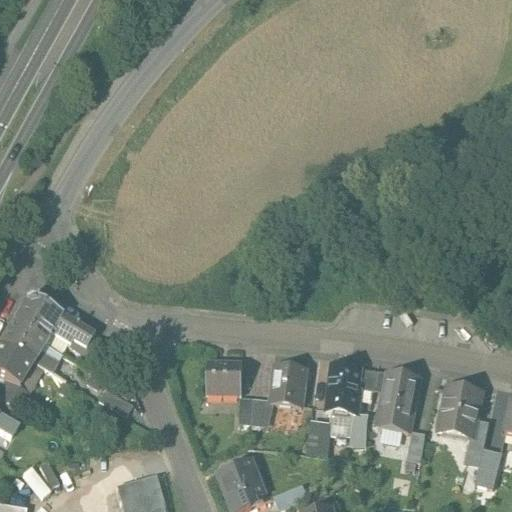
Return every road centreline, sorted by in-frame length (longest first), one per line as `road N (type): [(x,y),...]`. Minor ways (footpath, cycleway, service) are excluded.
road 1 (residential): [(511,361),(354,335),(122,313)]
road 2 (residential): [(53,198),(115,106),(204,0)]
road 3 (residential): [(202,511),(122,313)]
road 4 (primary): [(0,143),(76,0)]
road 5 (residential): [(122,313),(53,198)]
